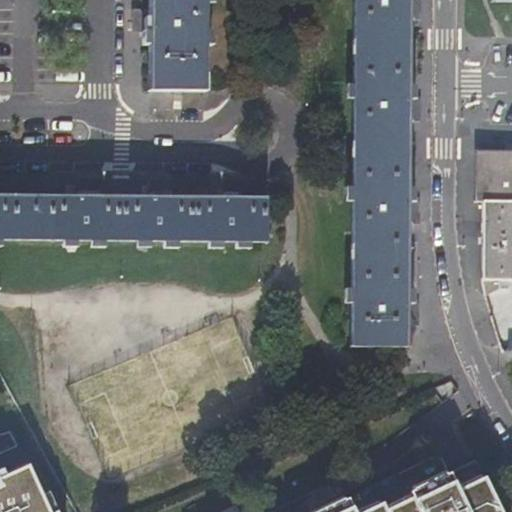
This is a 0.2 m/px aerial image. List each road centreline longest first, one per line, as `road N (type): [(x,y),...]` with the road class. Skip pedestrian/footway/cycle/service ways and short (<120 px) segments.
road 1 (residential): [(94,158),(218,161),(256,171),(284,159),(289,126),(275,106),(243,101),(201,134),(110,133),(93,113)]
road 2 (residential): [(511,430),(469,352),(448,281),(442,0)]
